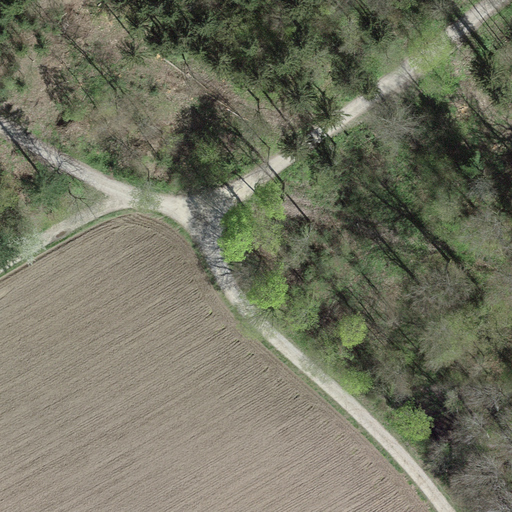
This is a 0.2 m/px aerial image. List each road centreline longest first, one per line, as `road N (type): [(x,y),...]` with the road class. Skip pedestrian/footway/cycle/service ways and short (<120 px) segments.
road 1 (track): [(444,511),(390,444),(237,304),(194,220)]
road 2 (track): [(194,220),(496,0)]
road 3 (track): [(126,192),(0,266)]
road 4 (track): [(126,192),(0,124)]
